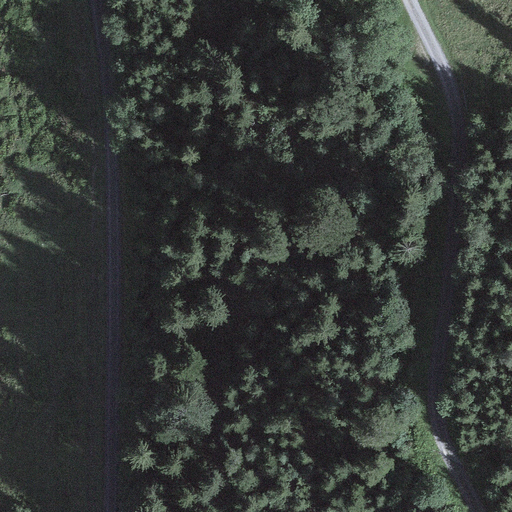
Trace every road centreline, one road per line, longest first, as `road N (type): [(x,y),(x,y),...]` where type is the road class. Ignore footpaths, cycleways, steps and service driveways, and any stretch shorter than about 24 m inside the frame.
road 1 (track): [(410,0),(456,103),(460,153),(434,399),(442,438),(478,511)]
road 2 (track): [(109,511),(114,210),(96,0)]
